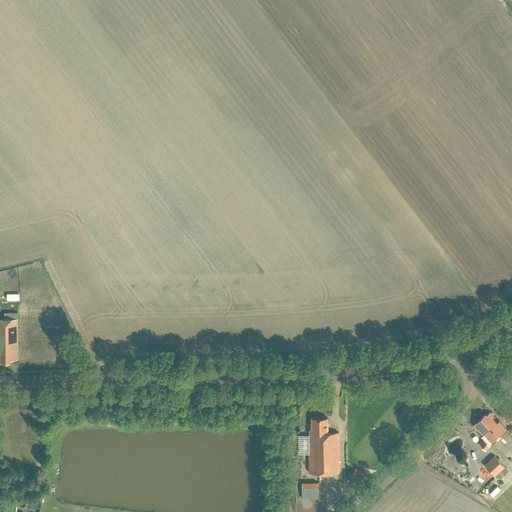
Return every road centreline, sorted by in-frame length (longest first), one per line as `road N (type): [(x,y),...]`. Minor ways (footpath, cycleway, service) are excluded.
road 1 (tertiary): [(0,383),(341,376),(458,354)]
road 2 (unclassified): [(357,511),(464,399),(470,386),(458,354)]
